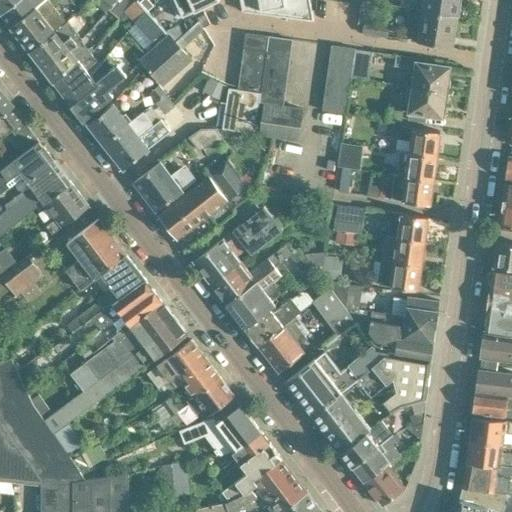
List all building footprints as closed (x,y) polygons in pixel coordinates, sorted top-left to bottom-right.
[(0,0),(0,12),(1,13),(18,0),(0,0)] [(11,27),(45,0),(18,0),(1,13),(11,27)] [(31,52),(67,22),(49,0),(45,0),(11,27),(31,52)] [(96,0),(108,11),(109,9),(117,0),(96,0)] [(120,18),(132,3),(129,0),(117,0),(109,9),(120,18)] [(144,0),(142,0),(137,4),(145,13),(151,8),(144,0)] [(170,0),(178,17),(215,0),(170,0)] [(240,0),(242,11),(313,21),(309,0),(240,0)] [(459,0),(424,0),(423,9),(457,14),(457,12),(460,10),(461,4),(459,0)] [(375,23),(378,3),(362,1),(361,10),(359,24),(365,25),(363,33),(388,36),(390,26),(375,23)] [(457,14),(423,9),(417,9),(413,39),(452,45),(457,14)] [(161,33),(143,12),(136,22),(153,41),(161,33)] [(205,14),(198,17),(203,27),(210,24),(205,14)] [(67,22),(31,52),(44,69),(83,39),(69,21),(67,22)] [(199,21),(182,36),(188,43),(191,40),(204,29),(199,21)] [(261,94),(268,36),(246,33),(239,88),(239,90),(261,94)] [(168,34),(140,59),(163,85),(192,60),(182,49),(181,49),(175,42),(168,34)] [(268,36),(261,94),(260,102),(284,106),(293,39),(268,36)] [(54,82),(92,52),(83,39),(44,69),(54,82)] [(353,66),(356,49),(356,48),(333,45),(330,63),(353,66)] [(368,80),(372,51),(356,49),(353,66),(352,78),(368,80)] [(98,86),(90,75),(100,63),(92,52),(54,82),(73,106),(98,86)] [(98,109),(113,96),(109,91),(127,75),(110,53),(100,63),(90,75),(98,86),(73,106),(84,120),(98,109)] [(411,56),(397,54),(395,65),(410,66),(411,56)] [(448,78),(449,66),(418,62),(415,86),(446,90),(446,88),(449,86),(450,81),(448,78)] [(352,78),(353,66),(330,63),(328,75),(352,78)] [(350,90),(352,78),(328,75),(327,86),(350,90)] [(228,86),(209,77),(202,91),(221,100),(228,86)] [(167,94),(160,84),(150,92),(157,101),(167,94)] [(445,94),(446,90),(415,86),(409,85),(407,101),(412,102),(410,119),(425,122),(426,114),(442,116),(444,104),(447,102),(447,96),(445,94)] [(348,101),(350,90),(327,86),(325,98),(348,101)] [(254,132),(260,102),(261,94),(239,90),(239,88),(230,87),(224,127),(229,128),(254,132)] [(0,114),(11,106),(0,91),(0,114)] [(346,113),(348,101),(325,98),(324,110),(346,113)] [(304,108),(284,106),(260,102),(254,132),(254,133),(261,134),(261,135),(300,140),(304,108)] [(129,123),(113,104),(88,123),(104,144),(129,124),(129,123)] [(0,137),(22,121),(11,106),(0,115),(0,137)] [(404,110),(390,108),(387,120),(397,121),(403,122),(404,110)] [(123,168),(170,131),(161,119),(153,126),(143,112),(129,123),(129,124),(104,144),(123,168)] [(349,128),(350,117),(329,115),(328,126),(349,128)] [(397,121),(387,120),(381,118),(379,130),(386,131),(386,132),(394,133),(397,121)] [(437,156),(440,131),(401,125),(400,138),(411,139),(409,152),(437,156)] [(202,128),(190,136),(200,149),(223,138),(229,136),(229,128),(224,127),(216,128),(202,128)] [(0,193),(24,176),(50,156),(39,141),(13,161),(9,155),(0,162),(0,167),(1,170),(0,170),(0,193)] [(437,156),(409,152),(402,151),(398,174),(433,179),(437,156)] [(345,155),(343,168),(352,169),(354,156),(345,155)] [(44,203),(71,183),(53,160),(27,180),(32,185),(6,205),(9,208),(0,214),(0,236),(44,203)] [(209,175),(234,209),(254,193),(229,160),(209,175)] [(162,161),(134,182),(155,211),(184,190),(196,180),(188,169),(176,179),(162,161)] [(349,192),(352,169),(343,168),(340,191),(349,192)] [(430,204),(433,179),(398,174),(396,174),(392,198),(403,200),(430,204)] [(234,209),(209,175),(158,214),(185,250),(236,211),(234,209)] [(53,233),(89,206),(71,183),(44,203),(56,219),(47,225),(53,233)] [(511,206),(511,184),(505,184),(502,206),(511,206)] [(364,219),(365,208),(338,204),(334,229),(338,230),(348,231),(349,222),(359,223),(360,219),(364,219)] [(265,206),(193,261),(208,281),(211,285),(227,273),(242,261),(237,254),(248,247),(252,252),(281,229),(265,206)] [(511,229),(511,206),(502,206),(498,227),(511,229)] [(424,241),(428,216),(391,211),(387,235),(386,235),(386,236),(424,241)] [(126,255),(98,218),(67,241),(80,259),(67,269),(82,289),(102,274),(102,273),(126,255)] [(357,232),(348,231),(338,230),(337,242),(347,243),(356,244),(357,232)] [(421,265),(424,241),(386,236),(382,260),(421,265)] [(511,269),(511,243),(496,242),(493,266),(511,269)] [(226,305),(276,266),(294,251),(288,243),(269,257),(250,271),(242,261),(211,285),(226,305)] [(0,272),(16,262),(6,247),(0,251),(0,272)] [(145,280),(126,255),(102,273),(102,274),(113,288),(106,293),(108,295),(68,324),(74,332),(93,318),(94,319),(145,280)] [(324,277),(326,255),(312,264),(324,277)] [(341,279),(343,261),(338,260),(338,257),(326,255),(324,277),(341,279)] [(15,295),(20,302),(48,280),(29,256),(4,276),(17,294),(15,295)] [(418,290),(421,265),(382,260),(379,284),(418,290)] [(245,329),(271,308),(277,304),(269,294),(274,290),(276,288),(276,286),(276,284),(275,282),(275,281),(282,275),(276,266),(226,305),(245,329)] [(511,272),(492,270),(489,290),(511,293),(511,272)] [(124,314),(154,292),(145,280),(94,319),(102,331),(107,327),(124,314)] [(431,360),(440,300),(409,296),(408,298),(394,297),(392,313),(359,309),(362,286),(326,281),(331,287),(355,320),(374,343),(378,349),(387,350),(415,357),(431,360)] [(355,320),(331,287),(313,301),(338,334),(355,320)] [(511,313),(511,293),(489,290),(487,310),(511,313)] [(129,326),(162,301),(154,292),(124,314),(129,322),(127,324),(129,326)] [(258,345),(297,315),(302,310),(292,298),(273,311),(271,308),(245,329),(258,345)] [(53,433),(187,335),(162,301),(129,326),(127,324),(117,330),(119,332),(113,337),(115,340),(71,373),(84,390),(54,412),(40,393),(32,399),(53,433)] [(511,313),(487,310),(484,329),(511,332),(511,313)] [(299,344),(308,338),(305,335),(309,332),(297,315),(258,345),(278,372),(305,351),(299,344)] [(511,336),(484,333),(481,357),(483,357),(493,359),(511,361),(511,336)] [(77,344),(70,336),(55,347),(60,356),(77,344)] [(158,364),(147,372),(159,388),(170,379),(170,378),(176,373),(177,376),(182,372),(185,376),(206,360),(191,340),(169,357),(168,356),(158,363),(158,364)] [(85,359),(94,352),(87,343),(78,350),(85,359)] [(386,354),(387,350),(378,349),(374,343),(340,372),(324,350),(285,381),(312,414),(342,391),(341,391),(386,354)] [(0,350),(0,363),(15,360),(10,347),(0,350)] [(50,347),(20,358),(25,369),(54,358),(50,347)] [(426,401),(431,360),(415,357),(387,350),(386,354),(341,391),(342,391),(345,394),(357,385),(362,391),(366,388),(372,396),(374,394),(393,377),(397,390),(382,403),(390,414),(403,406),(413,404),(426,401)] [(85,480),(53,433),(32,399),(19,372),(15,360),(0,363),(0,480),(12,481),(42,484),(42,511),(127,511),(128,473),(85,480)] [(194,395),(219,377),(206,360),(185,376),(182,372),(177,376),(176,373),(170,378),(170,379),(176,386),(184,381),(194,395)] [(511,372),(479,368),(476,393),(511,397),(511,372)] [(209,415),(234,396),(219,377),(194,395),(195,396),(188,400),(197,413),(204,408),(209,415)] [(327,434),(357,410),(345,394),(342,391),(312,414),(327,434)] [(511,397),(476,393),(474,412),(511,416),(511,397)] [(145,406),(156,399),(151,394),(141,401),(145,406)] [(152,410),(162,422),(181,410),(171,396),(152,410)] [(241,405),(240,405),(217,423),(237,450),(236,450),(237,451),(262,432),(241,405)] [(371,428),(357,410),(327,434),(341,452),(371,428)] [(424,411),(411,415),(414,426),(423,423),(424,411)] [(511,432),(511,420),(473,416),(470,442),(504,446),(505,432),(511,432)] [(211,417),(182,429),(186,442),(201,437),(201,436),(216,431),(211,417)] [(352,466),(393,434),(382,420),(371,428),(341,452),(352,466)] [(421,437),(423,423),(414,426),(408,427),(421,437)] [(242,463),(270,443),(262,432),(237,451),(236,450),(234,452),(238,458),(215,473),(218,479),(241,463),(242,463)] [(364,482),(400,453),(393,443),(401,437),(397,432),(394,434),(393,434),(352,466),(364,482)] [(511,452),(503,452),(504,446),(470,442),(467,463),(497,467),(511,468),(511,452)] [(252,489),(256,485),(253,480),(282,458),(270,443),(242,463),(248,472),(223,491),(231,501),(252,489)] [(406,487),(391,468),(404,458),(400,453),(364,482),(382,505),(406,487)] [(282,511),(308,492),(282,458),(253,480),(256,485),(257,484),(277,511),(282,511)] [(186,461),(173,463),(177,495),(189,493),(186,461)] [(178,511),(177,495),(173,463),(163,465),(167,511),(178,511)] [(511,468),(497,467),(467,463),(467,464),(462,487),(492,491),(499,492),(511,494),(511,468)] [(0,490),(15,493),(12,481),(0,480),(0,490)] [(511,511),(511,494),(499,492),(492,491),(462,487),(458,498),(486,506),(487,511),(511,511)] [(198,511),(237,511),(258,496),(252,489),(231,501),(198,508),(198,511)] [(322,511),(308,492),(282,511),(322,511)] [(487,511),(486,506),(458,498),(454,511),(487,511)]
